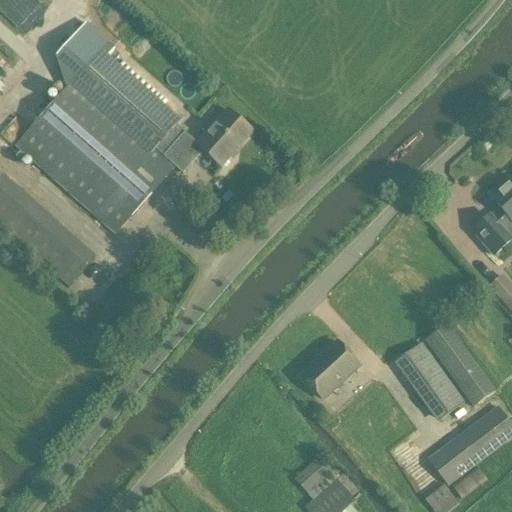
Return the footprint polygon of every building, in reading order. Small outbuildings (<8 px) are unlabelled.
[(67,89),(16,147),(116,235),(175,168),(183,175),(203,152),(221,168),(251,133),(228,112),(198,146),(176,127),(179,124),(105,60),(114,50),(86,25),(56,59),(67,89)] [(490,217),(472,233),(493,258),(511,242),(509,239),(511,236),(511,179),(501,189),(499,187),(488,197),(501,212),(492,220),(490,217)] [(511,287),(502,277),(489,289),(511,315),(511,287)] [(474,408),(495,393),(447,326),(426,341),(474,408)] [(337,343),(301,376),(323,400),(359,367),(337,343)] [(440,421),(464,404),(421,344),(397,361),(440,421)] [(511,437),(511,427),(498,408),(428,462),(447,487),(511,437)] [(369,511),(373,509),(333,462),(303,487),(323,511),(321,511),(369,511)]
